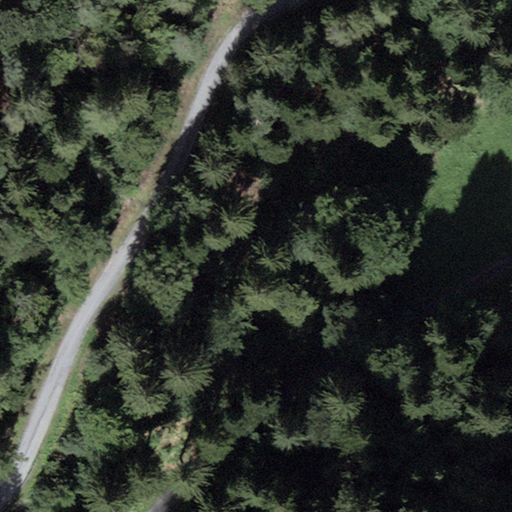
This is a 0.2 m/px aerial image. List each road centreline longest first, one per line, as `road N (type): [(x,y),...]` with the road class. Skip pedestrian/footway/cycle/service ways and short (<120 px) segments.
road 1 (unclassified): [(0,499),(89,314),(160,199),(235,37),(283,0)]
road 2 (track): [(511,256),(357,349),(226,442),(157,511)]
